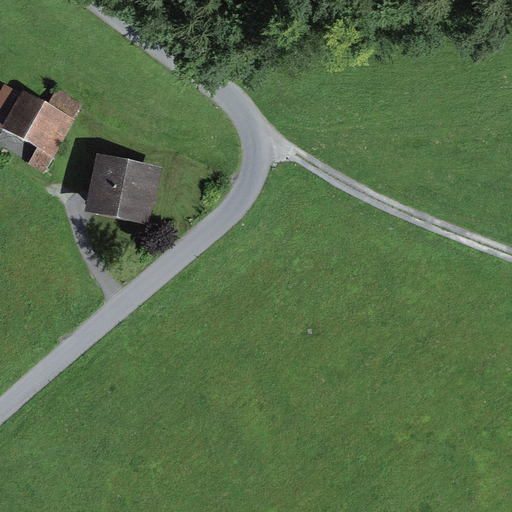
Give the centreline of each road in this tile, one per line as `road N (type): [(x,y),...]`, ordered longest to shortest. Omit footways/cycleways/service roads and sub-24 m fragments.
road 1 (unclassified): [(105,0),(215,80),(254,124),(259,161),(216,223),(0,408)]
road 2 (track): [(260,138),(511,253)]
